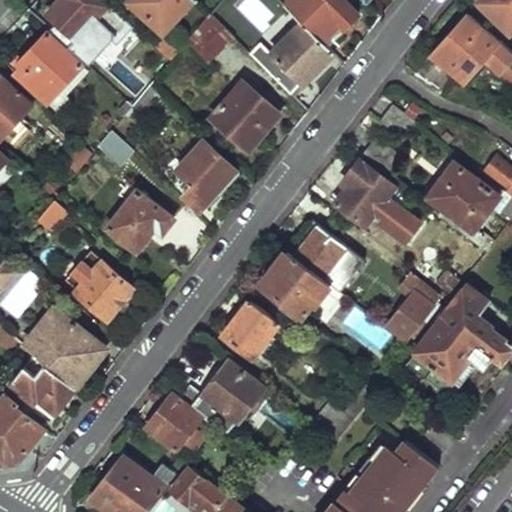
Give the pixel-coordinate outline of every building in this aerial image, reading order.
[(61,0),(50,13),(76,38),(107,5),(101,0),(61,0)] [(129,0),(130,0),(162,30),(190,0),(129,0)] [(344,0),(285,0),(284,2),(302,20),(325,43),(356,11),(344,0)] [(511,0),(479,0),(509,29),(511,24),(511,0)] [(511,50),(463,10),(426,55),(454,79),(467,90),(487,66),(500,78),(503,74),(511,81),(511,50)] [(209,14),(185,42),(208,62),(233,37),(228,33),(209,14)] [(302,20),(271,53),(259,41),(249,52),(290,91),(300,81),(302,83),(333,50),(325,43),(302,20)] [(49,31),(15,68),(50,101),(84,64),(49,31)] [(426,55),(411,73),(439,97),(454,79),(426,55)] [(0,74),(0,136),(1,137),(32,104),(0,74)] [(243,78),(212,113),(248,145),(279,111),(243,78)] [(391,102),(378,119),(401,135),(413,118),(391,102)] [(112,129),(99,145),(125,162),(134,150),(112,129)] [(375,133),(362,151),(388,171),(402,153),(375,133)] [(238,170),(203,139),(177,169),(194,182),(184,192),(203,209),(238,170)] [(511,165),(494,152),(481,168),(511,190),(511,165)] [(340,191),(335,198),(364,220),(370,211),(403,235),(417,216),(385,192),(394,180),(359,154),(335,187),(340,191)] [(469,168),(438,208),(473,235),(478,227),(472,223),(497,190),(469,168)] [(137,187),(108,226),(138,249),(155,226),(164,232),(176,217),(137,187)] [(511,194),(509,192),(498,206),(508,214),(511,208),(511,194)] [(55,198),(38,219),(50,228),(66,209),(55,198)] [(331,203),(318,221),(346,242),(359,224),(331,203)] [(302,238),(316,219),(309,215),(296,234),(302,238)] [(346,242),(318,221),(316,219),(302,238),(296,234),(287,246),(322,273),(346,242)] [(296,234),(281,222),(272,235),(287,246),(296,234)] [(478,227),(473,235),(485,244),(493,234),(480,224),(478,227)] [(358,251),(346,242),(322,273),(328,277),(334,283),(358,251)] [(287,246),(261,279),(280,294),(276,299),(295,313),(309,295),(312,298),(328,277),(322,273),(287,246)] [(103,259),(75,290),(108,318),(135,287),(103,259)] [(0,286),(14,269),(2,260),(0,262),(0,286)] [(451,266),(441,278),(450,284),(459,272),(451,266)] [(407,290),(384,320),(402,333),(436,289),(406,267),(395,282),(407,290)] [(464,280),(407,355),(448,386),(471,355),(483,364),(506,334),(498,328),(509,314),(464,280)] [(249,297),(223,332),(256,357),(272,335),(267,331),(277,318),(249,297)] [(39,354),(78,386),(106,349),(63,307),(42,333),(50,340),(39,354)] [(340,332),(380,355),(394,330),(354,307),(340,332)] [(308,323),(299,335),(323,354),(335,338),(325,331),(323,334),(308,323)] [(37,353),(5,393),(20,404),(26,397),(40,408),(38,411),(51,422),(79,386),(78,386),(39,354),(37,353)] [(234,417),(236,419),(263,382),(228,356),(201,392),(188,383),(181,393),(226,428),(234,417)] [(382,374),(371,389),(377,395),(402,363),(394,357),(382,374)] [(374,369),(362,385),(369,391),(371,389),(382,374),(374,369)] [(171,389),(146,423),(176,445),(180,440),(185,444),(189,438),(195,442),(204,430),(194,422),(201,412),(171,389)] [(5,393),(0,399),(0,457),(9,464),(20,461),(46,429),(17,407),(20,404),(5,393)] [(326,399),(311,417),(314,419),(335,437),(349,417),(326,399)] [(328,511),(388,511),(397,502),(402,506),(429,471),(436,461),(402,436),(394,447),(379,437),(332,498),(337,501),(328,511)] [(120,450),(87,493),(111,511),(138,511),(161,482),(147,471),(120,450)] [(177,452),(167,464),(175,469),(177,470),(186,459),(177,452)] [(167,464),(158,457),(147,471),(161,482),(163,484),(175,469),(167,464)] [(182,473),(170,488),(199,511),(207,511),(224,491),(225,490),(186,459),(177,470),(182,473)] [(251,511),(224,491),(207,511),(251,511)]
